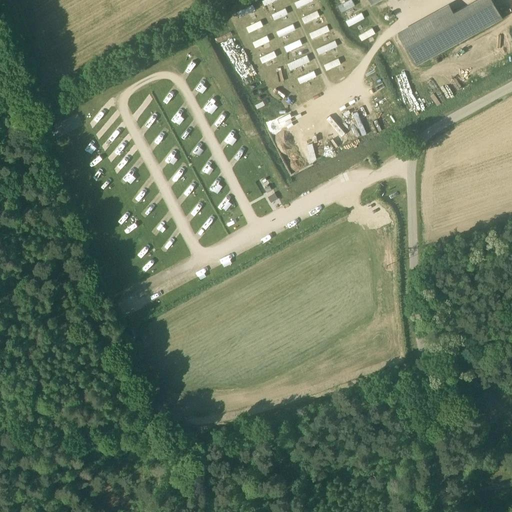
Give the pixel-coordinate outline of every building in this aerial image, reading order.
[(341,10),(356,3),(354,0),(351,0),(339,6),(341,10)] [(452,8),(402,32),(419,66),(469,38),(502,20),(491,0),(482,0),(457,15),(452,8)] [(237,9),(239,15),(255,10),(253,4),(237,9)] [(286,8),(272,12),(274,18),(288,14),(286,8)] [(304,22),(320,15),(318,10),(302,17),(304,22)] [(349,25),(365,18),(362,12),(346,19),(349,25)] [(261,20),(246,26),(249,31),(263,25),(261,20)] [(293,23),(276,30),(279,36),(296,29),(293,23)] [(312,37),(330,30),(327,24),(310,32),(312,37)] [(362,40),(375,32),(373,27),(359,34),(362,40)] [(255,46),(270,41),(268,35),(253,40),(255,46)] [(287,51),(303,44),(300,38),(284,45),(287,51)] [(336,40),(317,47),(319,52),(338,46),(336,40)] [(275,50),(260,56),(262,62),(277,55),(275,50)] [(307,54),(288,63),(291,69),(310,60),(307,54)] [(338,58),(325,64),(327,69),(340,63),(338,58)] [(402,58),(387,65),(389,70),(404,63),(402,58)] [(298,77),(300,83),(311,78),(308,72),(298,77)] [(202,92),(207,85),(199,80),(195,87),(202,92)] [(242,163),(250,153),(242,147),(235,157),(242,163)] [(104,187),(109,195),(118,190),(114,182),(104,187)] [(272,202),(278,198),(275,193),(268,197),(272,202)] [(158,225),(153,233),(161,238),(166,230),(158,225)] [(150,251),(142,258),(148,266),(156,260),(150,251)]
